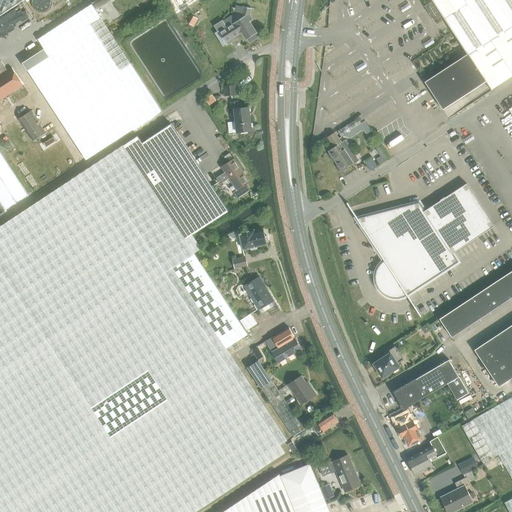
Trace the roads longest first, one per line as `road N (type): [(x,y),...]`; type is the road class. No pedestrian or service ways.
road 1 (unclassified): [(0,219),(245,59),(290,41)]
road 2 (primary): [(417,511),(338,346),(296,218)]
road 3 (unclassified): [(296,218),(511,84)]
